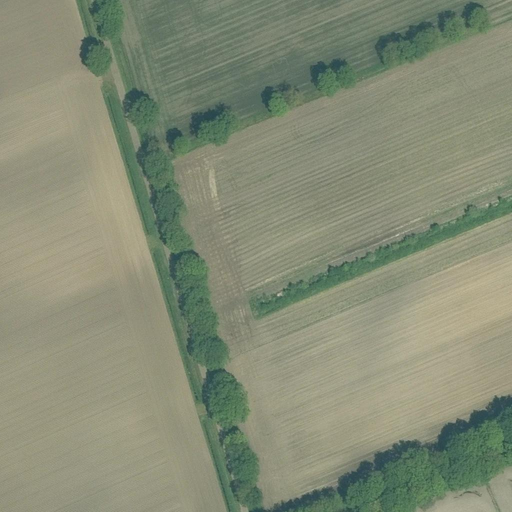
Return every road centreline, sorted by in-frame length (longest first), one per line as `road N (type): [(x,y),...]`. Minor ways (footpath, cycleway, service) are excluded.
road 1 (unclassified): [(243,511),(92,0)]
road 2 (track): [(365,511),(511,448)]
